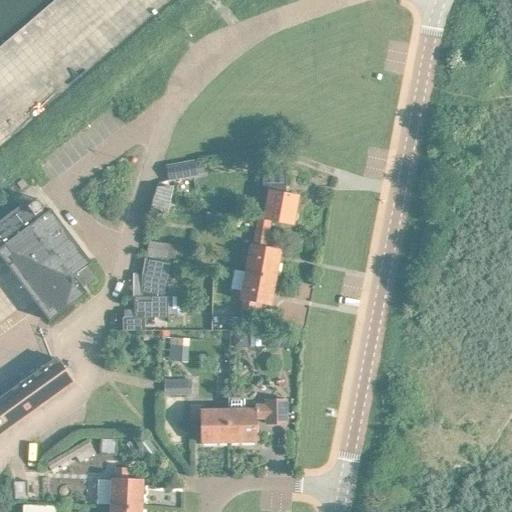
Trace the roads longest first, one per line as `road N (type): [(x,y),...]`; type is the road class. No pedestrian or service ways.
road 1 (tertiary): [(341,474),(434,0)]
road 2 (residential): [(9,511),(2,439),(84,373),(117,262)]
road 3 (residential): [(117,262),(57,183),(162,102)]
road 4 (residential): [(162,102),(215,44),(302,0)]
road 5 (residential): [(205,511),(208,474),(341,474)]
road 6 (residential): [(117,262),(162,102)]
